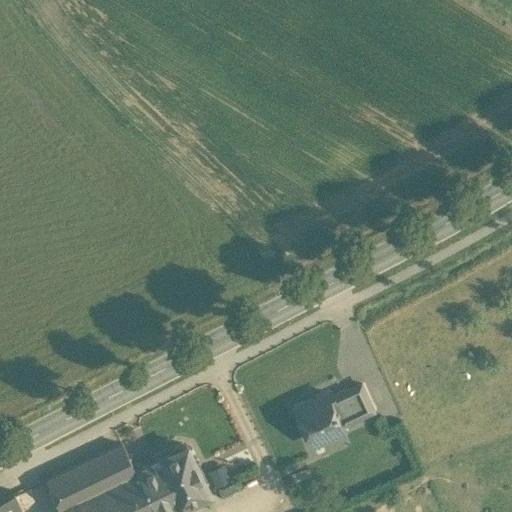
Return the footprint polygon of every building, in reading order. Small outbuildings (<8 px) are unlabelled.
[(362,382),(345,390),(349,399),(347,401),(355,418),(375,409),(362,382)] [(345,390),(331,396),(328,391),(297,405),(312,438),(318,441),(342,430),(344,423),(355,418),(347,401),(349,399),(345,390)] [(122,442),(45,478),(61,511),(154,511),(134,469),(122,442)] [(183,444),(178,442),(173,445),(171,450),(153,458),(154,459),(134,469),(154,511),(162,511),(176,506),(177,507),(188,501),(207,493),(209,492),(186,443),(183,444)] [(23,511),(13,492),(0,498),(0,511),(23,511)] [(207,493),(188,501),(193,511),(211,502),(207,493)]
